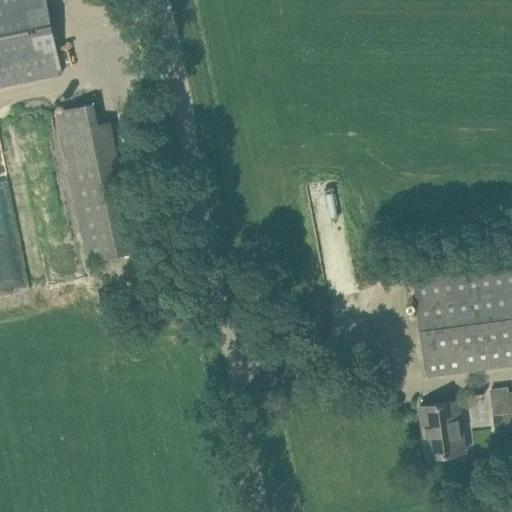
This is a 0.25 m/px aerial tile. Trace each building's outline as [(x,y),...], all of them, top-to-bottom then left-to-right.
[(47,0),(0,0),(0,85),(62,73),(47,0)] [(92,103),(57,110),(89,261),(133,252),(132,251),(124,253),(92,103)] [(511,266),(433,277),(413,280),(426,376),(511,364),(511,266)] [(511,389),(508,390),(509,393),(489,396),(492,413),(511,411),(511,418),(511,389)] [(465,452),(458,400),(419,406),(427,457),(465,452)]
